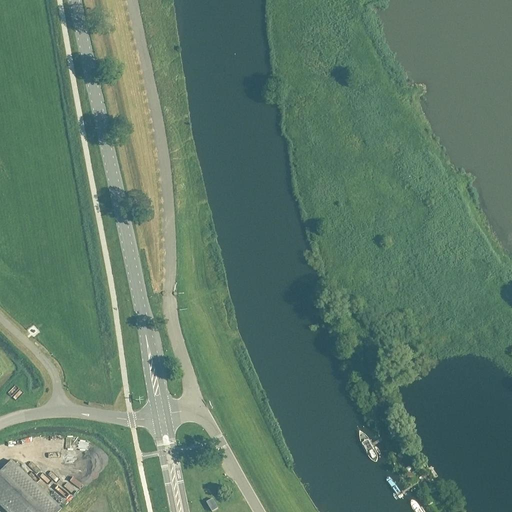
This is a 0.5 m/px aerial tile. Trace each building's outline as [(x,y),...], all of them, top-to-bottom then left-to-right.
[(58,511),(61,509),(10,461),(0,471),(0,506),(6,511),(58,511)] [(74,483),(78,479),(81,481),(88,474),(80,467),(72,474),(70,471),(66,475),(74,483)] [(59,479),(56,482),(64,490),(67,486),(59,479)] [(69,504),(74,499),(68,494),(63,498),(69,504)] [(204,501),(210,511),(212,511),(219,508),(212,497),(204,501)]
